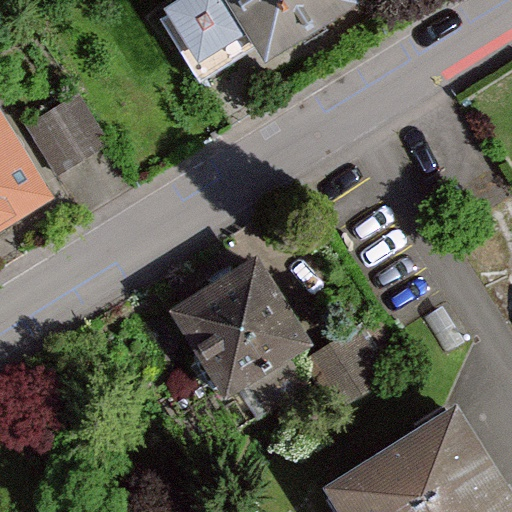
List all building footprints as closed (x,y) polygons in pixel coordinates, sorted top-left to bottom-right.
[(387,11),(380,0),(196,0),(174,12),(210,77),(262,48),(275,72),(387,11)] [(0,96),(0,95),(0,240),(65,200),(0,96)] [(314,348),(259,264),(173,320),(228,403),(314,348)] [(380,381),(353,341),(309,370),(336,411),(380,381)] [(511,511),(511,482),(467,409),(334,491),(346,511),(511,511)]
